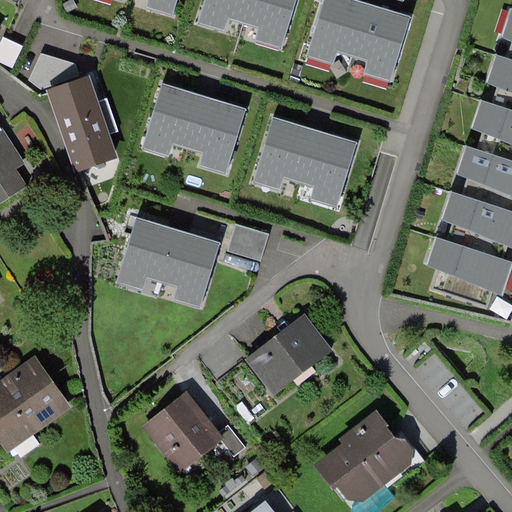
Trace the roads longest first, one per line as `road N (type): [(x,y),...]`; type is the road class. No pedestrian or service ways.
road 1 (residential): [(0,83),(36,107),(71,169),(82,227),(80,314),(100,424),(128,511)]
road 2 (residential): [(363,333),(457,0)]
road 3 (residential): [(363,333),(347,274),(316,254),(199,348)]
road 4 (residential): [(472,463),(363,333)]
